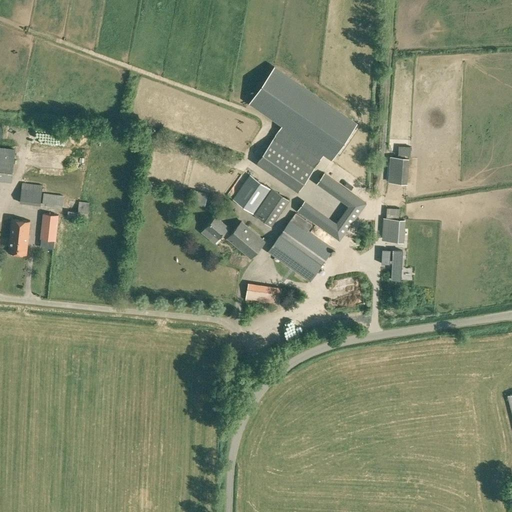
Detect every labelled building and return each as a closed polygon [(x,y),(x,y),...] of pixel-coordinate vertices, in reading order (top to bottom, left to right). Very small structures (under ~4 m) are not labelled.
[(283,123),(271,140),(258,160),(299,189),(324,152),(332,158),(356,123),(274,66),(250,101),(283,123)] [(0,146),(0,178),(12,180),(16,148),(0,146)] [(409,176),(409,166),(395,166),(394,176),(409,176)] [(324,172),(317,183),(348,206),(336,223),(305,200),(297,211),(340,241),(347,230),(359,213),(367,203),(324,172)] [(233,198),(254,213),(271,188),(250,174),(233,198)] [(20,202),(40,205),(42,184),(22,182),(20,202)] [(288,199),(271,188),(254,213),(270,224),(288,199)] [(195,189),(191,203),(205,206),(208,192),(195,189)] [(43,193),(42,205),(62,207),(63,195),(43,193)] [(89,202),(69,199),(67,217),(87,219),(89,202)] [(59,214),(43,212),(40,238),(56,240),(59,214)] [(333,247),(308,229),(312,224),(295,212),(268,250),(310,280),(333,247)] [(206,226),(202,231),(210,237),(215,242),(219,237),(223,232),(228,236),(227,237),(251,257),(265,241),(241,221),(233,231),(228,227),(229,225),(216,214),(206,226)] [(26,253),(30,220),(12,218),(8,252),(26,253)] [(382,240),(403,241),(404,219),(383,218),(382,240)] [(403,248),(393,247),(391,275),(401,276),(403,248)] [(257,259),(264,265),(273,256),(266,250),(257,259)] [(248,282),(245,299),(279,304),(281,287),(248,282)]
